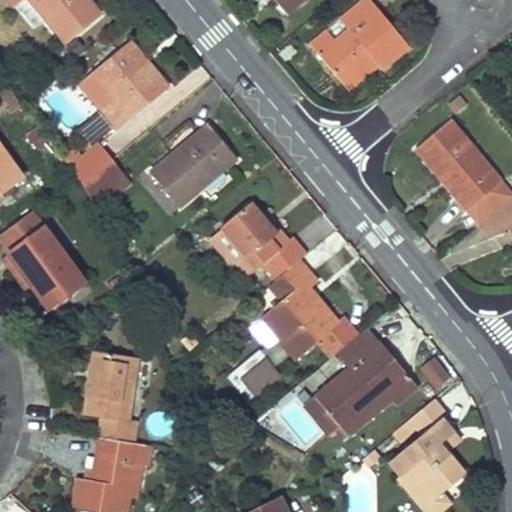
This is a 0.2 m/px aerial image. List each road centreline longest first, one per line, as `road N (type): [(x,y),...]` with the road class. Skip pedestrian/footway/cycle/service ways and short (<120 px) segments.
road 1 (residential): [(315,154),(482,350)]
road 2 (residential): [(455,0),(451,55),(315,154)]
road 3 (residential): [(187,0),(315,154)]
